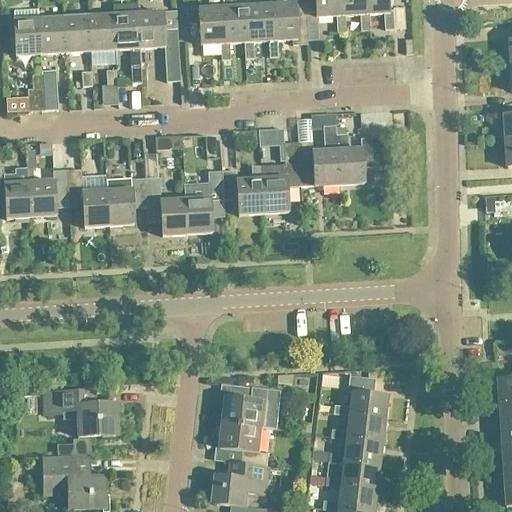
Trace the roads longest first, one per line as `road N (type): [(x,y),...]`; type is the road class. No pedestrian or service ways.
road 1 (residential): [(0,128),(186,123),(292,103),(443,92)]
road 2 (tertiary): [(192,303),(452,287)]
road 3 (residential): [(460,511),(452,287)]
road 4 (residential): [(174,511),(192,303)]
road 5 (residential): [(452,287),(443,92)]
road 6 (tertiary): [(0,315),(192,303)]
